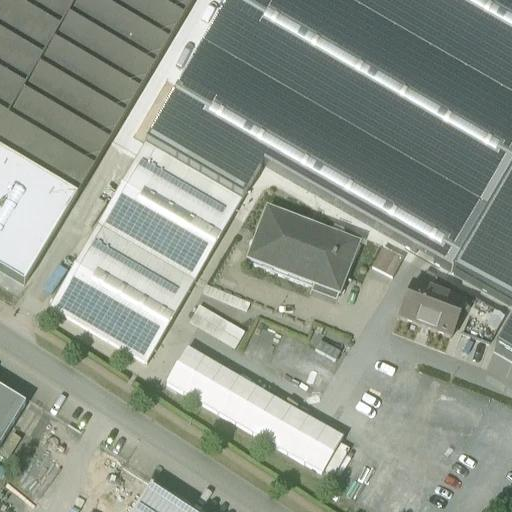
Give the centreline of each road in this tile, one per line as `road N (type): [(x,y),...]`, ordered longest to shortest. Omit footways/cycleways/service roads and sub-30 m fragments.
road 1 (residential): [(0,337),(269,511)]
road 2 (unknown): [(511,451),(474,509),(458,509),(380,460),(376,435),(402,397),(471,404)]
road 3 (unknown): [(204,0),(58,248)]
road 4 (unknown): [(446,226),(370,337),(249,265)]
